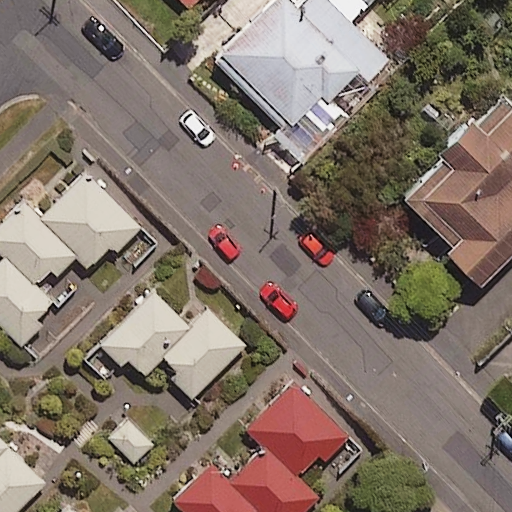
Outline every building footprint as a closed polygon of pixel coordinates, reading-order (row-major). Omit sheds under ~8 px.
[(231,0),(162,0),(198,34),(231,0)] [(363,60),(300,0),(280,0),(204,80),(277,150),(363,60)] [(394,0),(363,0),(380,15),(394,0)] [(511,233),(511,139),(487,116),(392,214),(464,283),(511,233)] [(65,311),(39,284),(70,255),(87,273),(141,223),(89,166),(35,216),(18,199),(0,215),(0,241),(4,246),(0,250),(0,325),(23,350),(65,311)] [(192,329),(148,282),(99,327),(143,374),(164,355),(200,394),(252,346),(216,307),(192,329)] [(354,432),(297,371),(243,420),(264,443),(225,479),(206,459),(168,494),(184,511),(311,511),(320,504),(300,482),(354,432)] [(0,438),(0,511),(3,511),(38,472),(0,438)] [(86,511),(70,495),(53,511),(86,511)]
